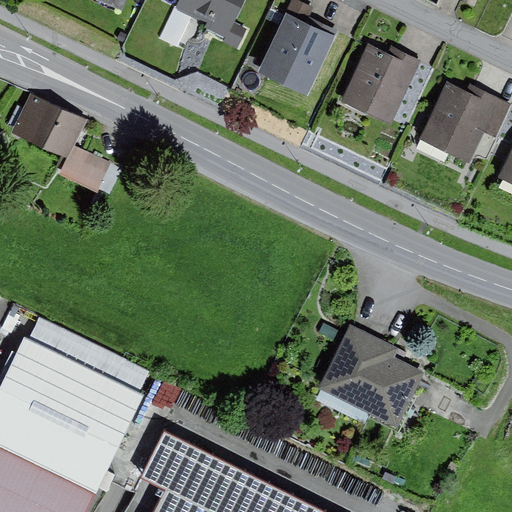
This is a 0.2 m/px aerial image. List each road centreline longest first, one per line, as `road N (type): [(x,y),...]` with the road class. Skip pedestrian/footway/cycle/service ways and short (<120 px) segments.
road 1 (primary): [(511,289),(337,218),(0,42)]
road 2 (residential): [(395,0),(511,54)]
